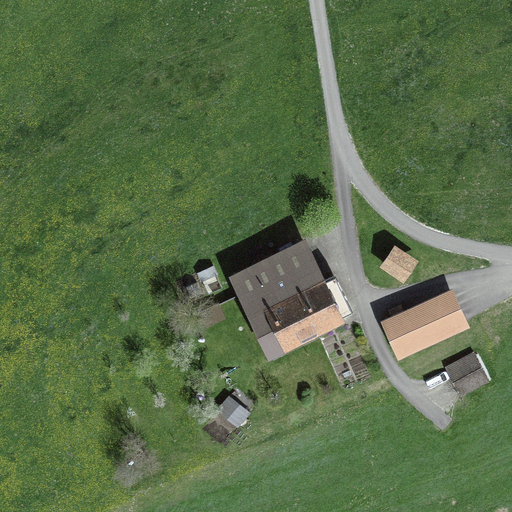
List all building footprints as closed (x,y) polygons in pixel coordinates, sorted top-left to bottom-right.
[(299,242),(221,278),(260,361),(338,325),(299,242)] [(391,249),(377,272),(402,287),(416,264),(391,249)] [(447,295),(377,325),(393,363),(463,332),(447,295)] [(447,367),(461,393),(487,379),(473,353),(447,367)] [(227,399),(215,414),(237,431),(248,417),(227,399)]
